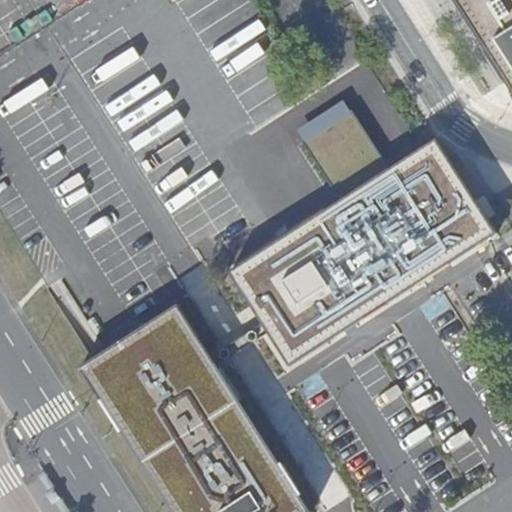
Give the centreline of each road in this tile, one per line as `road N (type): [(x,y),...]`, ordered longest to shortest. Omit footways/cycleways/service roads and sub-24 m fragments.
road 1 (unknown): [(183,264),(133,297),(108,296),(0,111)]
road 2 (secondary): [(377,0),(451,115),(511,150)]
road 3 (unclassified): [(112,511),(0,338)]
